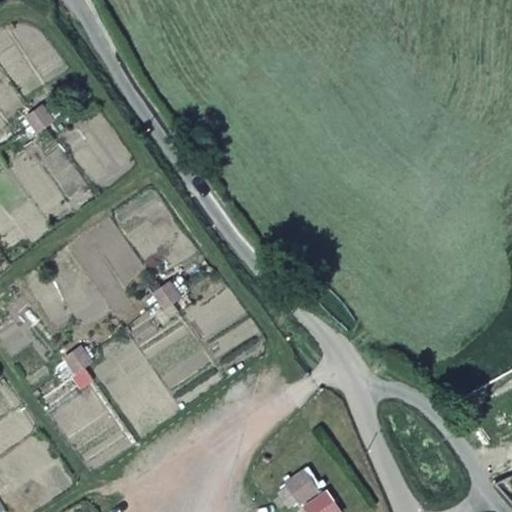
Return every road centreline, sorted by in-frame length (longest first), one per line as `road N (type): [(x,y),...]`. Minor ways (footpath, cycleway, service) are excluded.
road 1 (unclassified): [(358,392),(332,343),(229,230),(77,0)]
road 2 (residential): [(487,492),(452,435),(413,396),(358,392)]
road 3 (residential): [(358,392),(406,511)]
